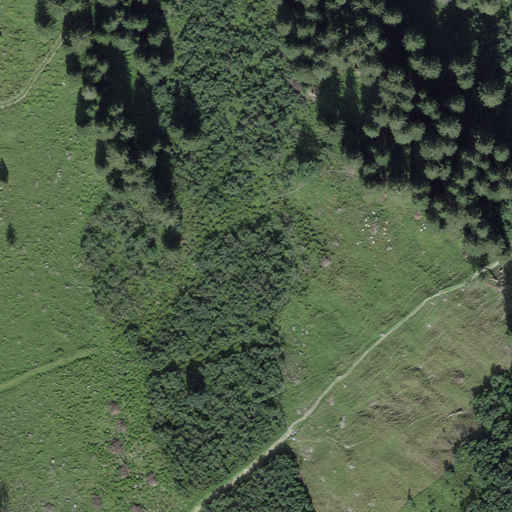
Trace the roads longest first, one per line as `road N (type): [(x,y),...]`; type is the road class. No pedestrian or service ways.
road 1 (track): [(193,511),(285,438),(405,319),(505,259),(511,243)]
road 2 (track): [(86,0),(59,46),(0,100)]
